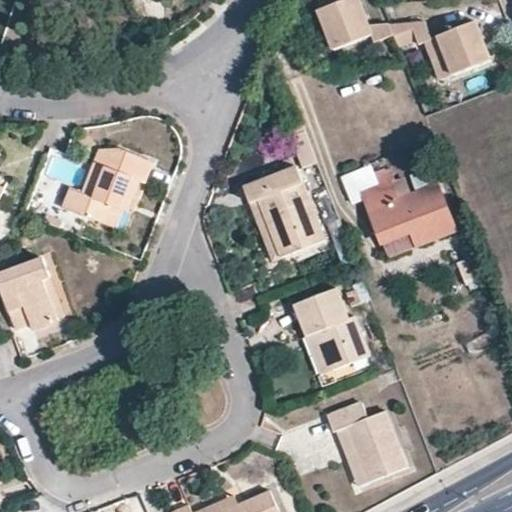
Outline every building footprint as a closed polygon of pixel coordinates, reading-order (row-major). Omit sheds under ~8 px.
[(337,0),(315,0),(317,12),(339,3),(337,0)] [(387,25),(368,26),(357,0),(337,0),(339,3),(317,12),(331,53),(369,39),(371,45),(392,37),(387,25)] [(490,66),(475,26),(430,41),(423,24),(387,25),(392,37),(397,48),(417,41),(419,46),(425,45),(433,67),(446,63),(452,80),(490,66)] [(439,83),(452,80),(446,63),(433,67),(439,83)] [(304,133),(292,138),(303,166),(315,161),(304,133)] [(121,145),(103,145),(84,190),(72,185),(65,205),(108,222),(116,203),(123,205),(134,177),(140,179),(145,180),(154,158),(121,145)] [(251,199),(259,196),(282,255),(325,239),(297,163),(245,183),(251,199)] [(383,241),(412,229),(418,242),(455,229),(432,169),(393,184),(392,181),(363,191),(383,241)] [(140,179),(134,177),(123,205),(128,208),(140,179)] [(259,196),(251,199),(274,257),(282,255),(259,196)] [(123,205),(116,203),(108,222),(116,225),(123,205)] [(383,241),(388,254),(418,242),(412,229),(383,241)] [(469,244),(459,247),(464,259),(473,256),(469,244)] [(476,255),(457,263),(467,286),(485,278),(476,255)] [(56,318),(55,314),(42,275),(47,273),(40,256),(0,271),(0,288),(14,328),(30,323),(32,327),(56,318)] [(47,273),(42,275),(55,314),(61,312),(47,273)] [(307,332),(319,328),(334,367),(373,352),(357,313),(349,316),(336,286),(295,302),(307,332)] [(319,328),(307,332),(323,372),(334,367),(319,328)] [(336,431),(347,427),(368,481),(406,466),(385,412),(368,418),(362,403),(327,415),(333,432),(336,431)] [(347,427),(336,431),(358,485),(368,481),(347,427)] [(276,511),(266,487),(233,502),(224,506),(221,497),(189,510),(185,504),(169,511),(276,511)] [(224,506),(233,502),(229,494),(221,497),(224,506)]
